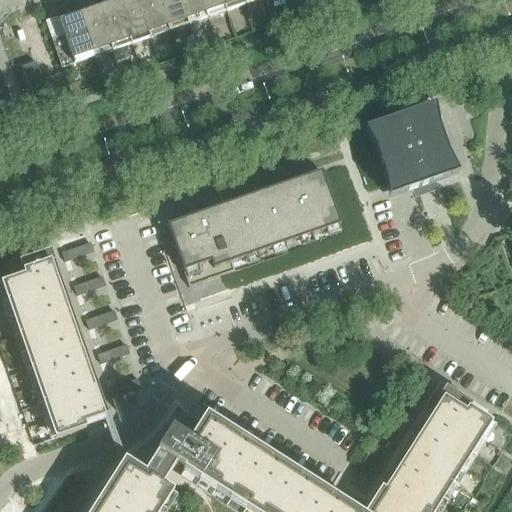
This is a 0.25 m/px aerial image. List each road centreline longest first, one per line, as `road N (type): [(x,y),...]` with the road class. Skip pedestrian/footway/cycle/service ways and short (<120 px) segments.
road 1 (tertiary): [(0,199),(511,21)]
road 2 (tertiary): [(498,0),(0,175)]
road 3 (residential): [(186,355),(427,269),(451,256),(482,209)]
road 4 (unknown): [(346,123),(511,71)]
road 5 (residential): [(482,209),(494,175),(501,93),(511,74)]
